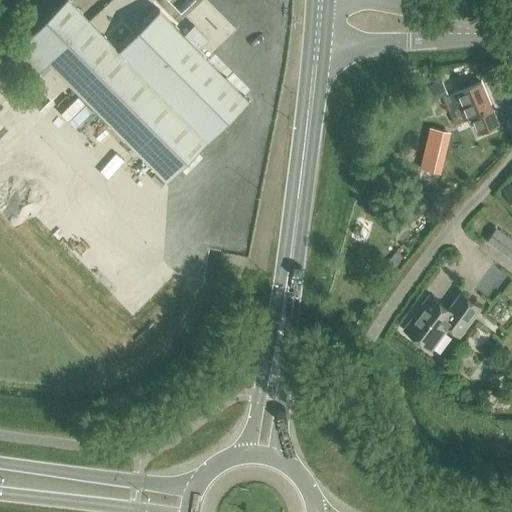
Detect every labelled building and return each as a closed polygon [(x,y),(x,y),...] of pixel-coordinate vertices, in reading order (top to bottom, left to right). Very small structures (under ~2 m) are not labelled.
[(167,182),(248,101),(157,10),(117,50),(67,0),(65,0),(11,54),(27,70),(42,55),(167,182)] [(418,90),(423,102),(445,93),(440,81),(418,90)] [(472,117),(479,134),(498,126),(480,83),(443,98),(454,124),(472,117)] [(416,181),(436,186),(450,133),(430,127),(416,181)] [(511,202),(511,182),(502,189),(511,202)] [(487,242),(511,259),(511,240),(496,229),(487,242)] [(119,296),(137,278),(98,238),(79,257),(119,296)] [(447,327),(459,336),(479,308),(460,294),(448,310),(429,296),(404,330),(430,349),(447,327)]
